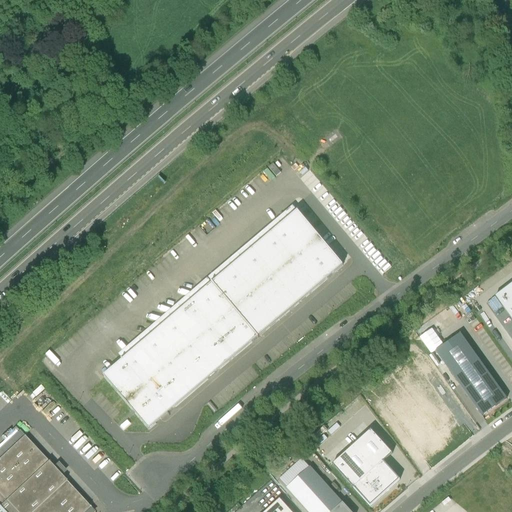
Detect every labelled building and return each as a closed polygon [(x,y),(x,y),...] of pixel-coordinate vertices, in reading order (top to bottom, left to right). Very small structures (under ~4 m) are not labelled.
[(435,109),(422,118),(430,128),(443,119),(435,109)] [(274,163),(269,168),(279,179),(284,174),(274,163)] [(299,207),(213,279),(258,333),(344,260),(299,207)] [(258,333),(213,279),(103,373),(148,424),(258,333)] [(511,284),(495,296),(511,319),(511,284)] [(460,334),(435,351),(482,416),(507,399),(460,334)] [(0,445),(0,453),(22,433),(18,429),(0,445)] [(392,454),(371,430),(332,465),(370,507),(400,480),(383,462),(392,454)] [(0,511),(82,511),(90,505),(22,433),(0,453),(0,511)] [(350,511),(310,468),(287,489),(307,511),(350,511)] [(290,511),(280,500),(266,511),(290,511)]
